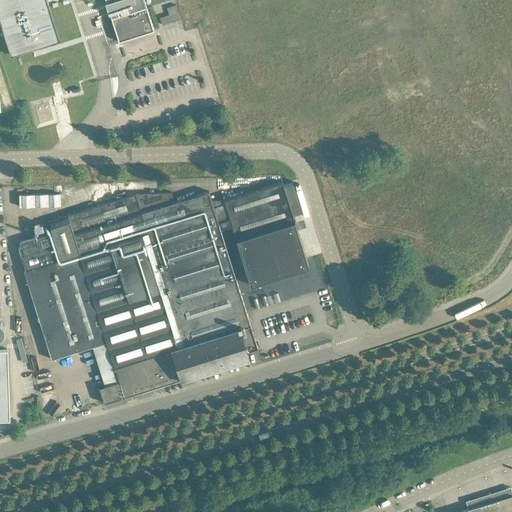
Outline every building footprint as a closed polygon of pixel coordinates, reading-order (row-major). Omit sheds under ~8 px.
[(46,0),(0,0),(0,21),(10,54),(59,39),(46,0)] [(144,0),(105,0),(106,2),(105,2),(107,11),(109,10),(118,41),(154,30),(144,0)] [(192,0),(195,15),(237,7),(246,50),(269,46),(296,31),(290,5),(287,0),(281,1),(276,4),(274,2),(270,4),(268,0),(192,0)] [(511,28),(511,3),(511,0),(464,0),(476,39),(511,28)] [(166,13),(168,20),(187,16),(183,1),(174,3),(175,11),(166,13)] [(230,66),(239,101),(283,89),(282,83),(277,84),(276,80),(282,78),(279,67),(268,70),(269,77),(260,79),(262,83),(253,86),(246,61),(230,66)] [(311,213),(307,201),(309,201),(303,180),(293,183),(302,216),(311,213)] [(306,259),(297,229),(294,221),(293,215),(284,186),(282,181),(224,199),(225,202),(228,214),(250,285),(309,266),(306,259)] [(258,348),(217,218),(213,206),(208,191),(171,203),(170,201),(174,200),(171,192),(135,193),(48,220),(52,232),(34,238),(34,237),(19,242),(21,247),(18,247),(21,256),(25,270),(24,270),(51,359),(92,346),(105,385),(99,387),(104,403),(116,399),(249,358),(247,351),(258,348)] [(19,194),(19,206),(60,205),(60,193),(19,194)] [(213,206),(217,218),(228,214),(225,202),(213,206)] [(320,235),(309,239),(313,252),(324,248),(320,235)] [(8,403),(6,349),(0,348),(0,418),(5,418),(5,415),(8,414),(8,403)] [(511,511),(511,492),(510,487),(476,498),(477,500),(467,503),(468,509),(457,511),(511,511)]
